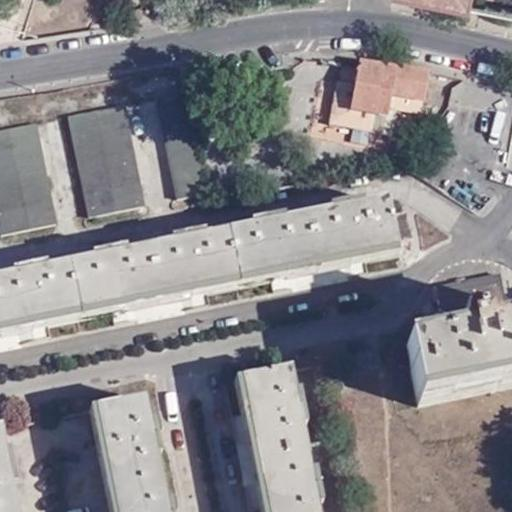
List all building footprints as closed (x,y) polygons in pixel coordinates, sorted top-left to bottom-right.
[(431,75),(358,65),(358,69),(355,84),(427,95),(431,75)] [(355,84),(358,69),(345,68),(341,84),(355,86),(355,84)] [(355,86),(341,84),(340,84),(332,125),(394,138),(400,112),(424,115),(425,105),(393,98),(388,120),(351,113),(355,86)] [(427,95),(355,84),(355,86),(351,113),(388,120),(393,98),(425,105),(427,95)] [(187,105),(186,95),(158,101),(176,201),(205,195),(190,117),(187,105)] [(196,104),(187,105),(190,117),(197,117),(196,104)] [(144,207),(125,108),(70,119),(89,218),(144,207)] [(0,233),(0,236),(57,224),(37,125),(0,132),(0,233)] [(397,249),(396,241),(390,215),(387,201),(350,209),(348,203),(337,205),(338,211),(272,224),(270,218),(257,221),(258,227),(193,240),(192,233),(177,236),(179,243),(113,256),(112,250),(99,252),(101,259),(39,272),(38,267),(28,269),(29,275),(0,281),(0,329),(19,326),(22,342),(37,339),(53,336),(49,319),(111,306),(115,324),(130,321),(147,317),(144,300),(174,293),(178,311),(193,307),(205,305),(202,288),(272,273),(275,290),(292,286),(305,284),(302,267),(332,261),(336,279),(349,276),(365,273),(361,256),(397,249)] [(390,215),(396,241),(413,239),(407,212),(390,215)] [(421,403),(511,385),(511,303),(508,300),(506,301),(502,278),(434,292),(436,301),(439,300),(441,314),(438,315),(437,321),(437,326),(451,328),(453,334),(436,338),(437,341),(409,347),(421,403)] [(296,405),(289,371),(241,381),(268,511),(317,511),(314,497),(321,495),(320,487),(319,482),(312,484),(298,417),(303,416),(302,410),(301,404),(296,405)] [(151,435),(145,402),(96,412),(116,511),(166,511),(154,452),(160,450),(159,441),(157,434),(151,435)] [(7,466),(0,433),(0,432),(0,511),(16,511),(10,480),(16,479),(15,471),(14,465),(7,466)]
